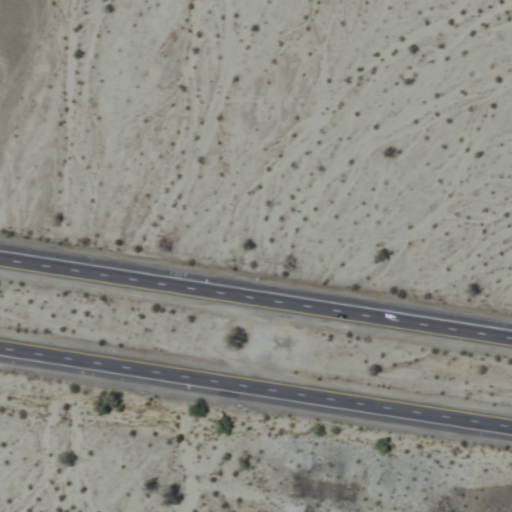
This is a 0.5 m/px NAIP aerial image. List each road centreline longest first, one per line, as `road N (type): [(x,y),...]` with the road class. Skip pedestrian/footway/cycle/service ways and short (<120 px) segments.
road 1 (motorway): [(511,334),(0,254)]
road 2 (motorway): [(0,354),(511,433)]
